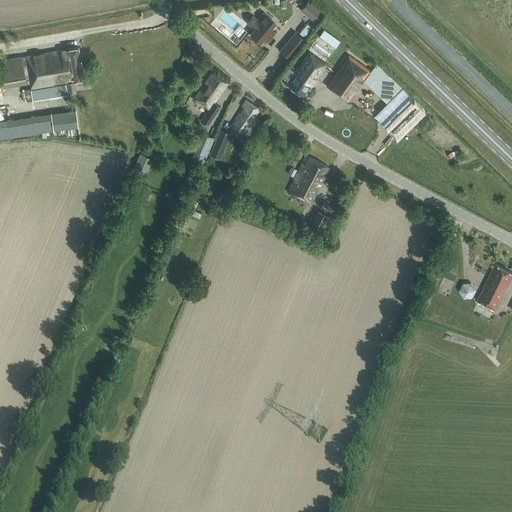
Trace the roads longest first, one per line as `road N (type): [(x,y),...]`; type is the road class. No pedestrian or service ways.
road 1 (unclassified): [(511,241),(294,120),(160,0)]
road 2 (primary): [(511,159),(345,0)]
road 3 (track): [(383,0),(511,126)]
